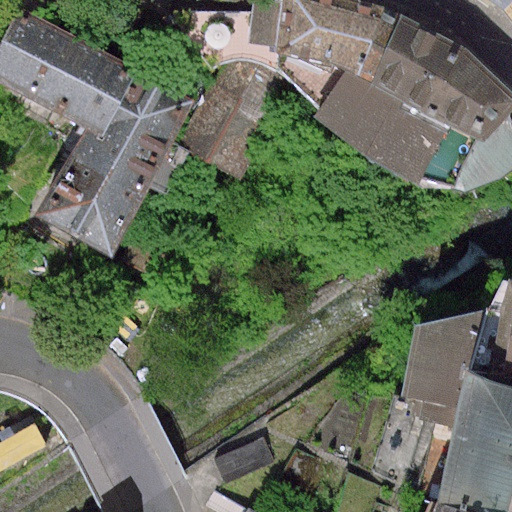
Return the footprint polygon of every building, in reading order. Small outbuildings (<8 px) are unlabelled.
[(477,140),(508,107),(483,77),(440,47),(385,16),(331,0),(286,0),(280,53),(350,72),(322,113),(419,184),(450,127),(477,140)] [(511,0),(496,0),(505,9),(511,0)] [(35,12),(0,78),(0,80),(95,130),(52,213),(126,251),(205,100),(35,12)] [(511,281),(503,281),(473,363),(511,366),(511,281)] [(511,366),(473,363),(467,381),(511,392),(511,366)] [(511,511),(511,392),(467,381),(437,508),(448,511),(511,511)]
